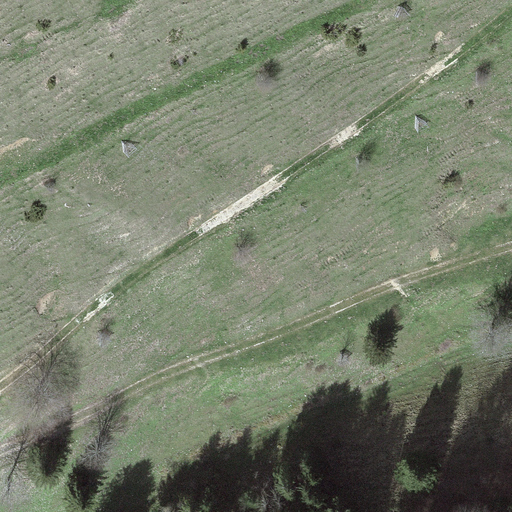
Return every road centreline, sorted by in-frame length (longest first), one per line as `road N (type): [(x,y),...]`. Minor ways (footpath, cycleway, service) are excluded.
road 1 (track): [(0,388),(159,252),(367,122),(511,18)]
road 2 (track): [(0,454),(266,337),(511,253)]
